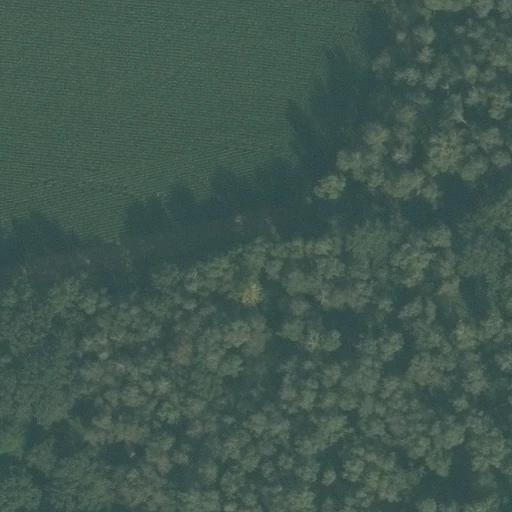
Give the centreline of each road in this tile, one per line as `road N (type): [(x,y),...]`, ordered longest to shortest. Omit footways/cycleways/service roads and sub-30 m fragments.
road 1 (track): [(298,245),(0,308)]
road 2 (track): [(298,245),(396,0)]
road 3 (track): [(511,209),(298,245)]
